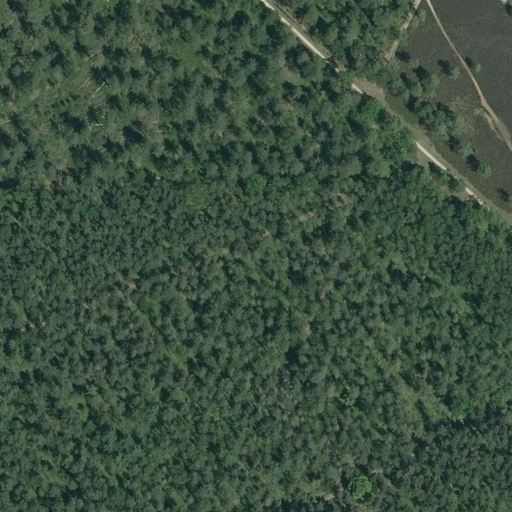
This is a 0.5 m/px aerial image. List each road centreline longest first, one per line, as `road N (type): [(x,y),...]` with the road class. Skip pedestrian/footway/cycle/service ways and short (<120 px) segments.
road 1 (track): [(0,338),(442,157)]
road 2 (track): [(297,511),(511,409)]
road 3 (track): [(511,222),(371,92)]
